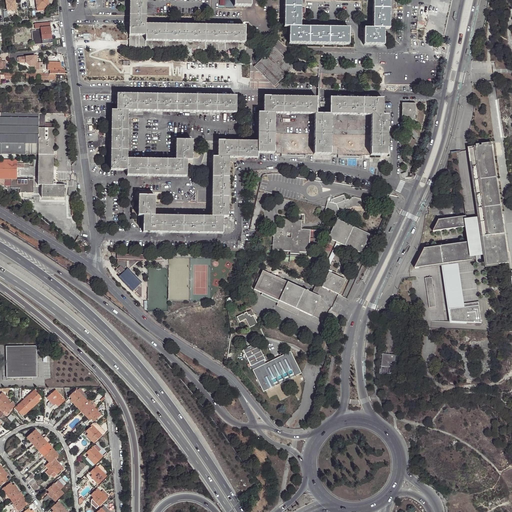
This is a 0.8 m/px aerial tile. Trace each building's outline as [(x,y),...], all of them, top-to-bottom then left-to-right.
[(15,0),(6,1),(7,11),(16,10),(15,0)] [(35,0),(37,10),(44,9),(48,9),(47,0),(35,0)] [(130,16),(147,17),(147,12),(147,0),(130,0),(130,5),(130,12),(130,16)] [(390,1),(389,0),(373,0),(373,9),(390,10),(390,1)] [(289,28),(300,28),(300,8),(284,8),(284,16),(283,28),(289,28)] [(389,20),(390,10),(373,9),(372,29),(384,30),(389,30),(389,20)] [(130,24),(147,25),(147,20),(147,17),(130,16),(130,20),(130,24)] [(147,37),(147,25),(130,24),(130,31),(130,37),(147,37)] [(147,37),(147,42),(166,42),(166,25),(157,25),(147,25),(147,37)] [(186,43),(186,26),(176,25),(166,25),(166,42),(186,43)] [(205,43),(206,26),(196,26),(186,26),(186,43),(205,43)] [(225,43),(225,26),(215,26),(206,26),(205,43),(225,43)] [(235,27),(225,26),(225,43),(245,44),(245,27),(235,27)] [(49,27),(40,29),(42,41),(51,39),(50,28),(49,27)] [(308,45),(309,28),(304,28),(300,28),(289,28),(289,44),(308,45)] [(328,45),(329,29),(319,28),(309,28),(308,45),(328,45)] [(339,29),(329,29),(328,45),(348,45),(349,29),(339,29)] [(384,39),(384,30),(372,29),(363,29),(363,46),(383,46),(384,39)] [(245,44),(225,43),(205,43),(186,43),(166,42),(147,42),(147,37),(130,37),(130,45),(129,49),(147,50),(148,50),(200,50),(245,51),(245,48),(245,44)] [(266,77),(274,84),(282,77),(282,78),(286,74),(285,73),(293,66),(285,58),(286,57),(283,54),(282,54),(278,50),(275,47),(267,54),(267,53),(263,57),(264,58),(256,65),(263,73),(262,73),(266,77)] [(419,84),(419,52),(384,53),(384,70),(383,70),(383,84),(419,84)] [(34,56),(18,58),(19,63),(26,63),(30,67),(35,67),(35,70),(36,70),(39,70),(39,63),(37,63),(35,63),(34,56)] [(137,112),(138,96),(128,96),(118,96),(118,112),(128,112),(137,112)] [(148,96),(138,96),(137,112),(158,113),(158,96),(148,96)] [(168,96),(158,96),(158,113),(177,113),(178,96),(168,96)] [(177,113),(197,113),(198,97),(190,97),(178,96),(177,113)] [(197,113),(217,114),(217,97),(208,97),(198,97),(197,113)] [(226,97),(217,97),(217,114),(236,114),(237,97),(226,97)] [(264,98),(264,114),(275,114),(284,114),(284,98),(276,98),(264,98)] [(296,98),(284,98),(284,114),(304,115),(304,98),(296,98)] [(304,115),(315,115),(317,115),(317,99),(304,98),(304,115)] [(330,99),(330,115),(331,115),(343,115),(343,99),(336,99),(330,99)] [(353,99),(343,99),(343,115),(362,116),(363,99),(353,99)] [(362,116),(371,116),(382,116),(382,99),(372,99),(363,99),(362,116)] [(415,104),(401,104),(401,121),(414,121),(415,104)] [(45,124),(45,114),(39,114),(38,118),(38,128),(38,131),(54,131),(53,124),(45,124)] [(258,124),(258,134),(274,135),(275,114),(264,114),(258,114),(258,124)] [(315,115),(314,135),(331,135),(331,125),(331,115),(330,115),(317,115),(315,115)] [(371,126),(370,136),(387,136),(387,116),(382,116),(371,116),(371,126)] [(38,128),(38,118),(0,117),(0,142),(28,143),(38,143),(38,131),(38,128)] [(128,117),(112,117),(112,125),(112,132),(128,132),(128,117)] [(38,131),(38,143),(38,154),(38,175),(53,175),(54,131),(38,131)] [(111,142),(111,152),(128,152),(128,132),(112,132),(111,142)] [(258,137),(258,143),(258,154),(274,155),(274,135),(258,134),(258,137)] [(274,135),(274,155),(282,155),(283,155),(284,155),(314,155),(314,135),(274,135)] [(314,135),(314,155),(330,155),(330,147),(331,135),(314,135)] [(370,136),(331,135),(330,147),(330,155),(338,155),(339,155),(340,155),(370,156),(370,146),(370,136)] [(387,136),(370,136),(370,146),(370,156),(387,156),(387,136)] [(0,142),(0,153),(28,154),(28,143),(0,142)] [(176,142),(176,161),(187,161),(192,162),(193,142),(184,142),(176,142)] [(218,142),(217,159),(229,159),(237,159),(238,143),(228,143),(218,142)] [(508,262),(489,142),(473,145),(473,148),(467,149),(478,219),(465,221),(464,215),(437,220),(432,232),(466,226),(468,242),(424,249),(415,269),(443,264),(457,262),(471,260),(470,253),(483,251),(486,266),(508,262)] [(38,154),(38,143),(28,143),(28,154),(38,154)] [(248,143),(238,143),(237,159),(258,159),(258,154),(258,143),(248,143)] [(127,172),(128,160),(128,152),(111,152),(111,163),(111,172),(127,172)] [(25,181),(25,179),(16,179),(17,160),(0,159),(0,179),(5,180),(11,180),(11,186),(11,188),(20,188),(19,193),(33,193),(33,179),(28,179),(28,181),(25,181)] [(211,178),(228,179),(229,159),(217,159),(212,159),(212,168),(211,178)] [(146,177),(147,161),(137,161),(128,160),(127,172),(127,177),(146,177)] [(167,177),(167,161),(157,161),(147,161),(146,177),(167,177)] [(187,161),(176,161),(167,161),(167,177),(187,178),(187,161)] [(77,186),(76,173),(68,173),(68,195),(78,195),(77,186)] [(64,176),(53,175),(38,175),(38,185),(41,185),(41,197),(64,197),(64,176)] [(211,188),(211,198),(228,198),(228,179),(211,178),(211,188)] [(330,202),(328,201),(326,207),(325,212),(336,215),(339,212),(355,206),(360,207),(362,199),(354,197),(344,201),(341,195),(331,198),(330,202)] [(144,217),(155,217),(155,210),(155,203),(155,197),(139,197),(139,217),(144,217)] [(211,198),(211,204),(211,209),(211,218),(222,218),(227,218),(228,198),(211,198)] [(158,217),(155,217),(144,217),(144,233),(163,233),(163,217),(158,217)] [(173,217),(163,217),(163,233),(183,234),(183,217),(173,217)] [(193,218),(183,217),(183,234),(202,234),(202,218),(193,218)] [(222,218),(211,218),(202,218),(202,234),(222,234),(222,226),(222,218)] [(337,242),(340,243),(361,253),(370,234),(337,219),(328,238),(337,242)] [(300,227),(302,227),(303,222),(285,220),(284,229),(275,228),(273,249),(291,250),(291,253),(299,254),(300,251),(309,252),(311,232),(302,231),(300,231),(300,227)] [(320,286),(340,243),(337,242),(317,284),(320,286)] [(146,256),(117,255),(117,260),(118,260),(118,262),(117,262),(117,267),(116,269),(117,270),(115,271),(120,277),(118,278),(132,292),(133,291),(141,299),(141,283),(129,269),(137,261),(137,260),(146,260),(146,256)] [(457,262),(443,264),(450,310),(463,308),(463,305),(457,262)] [(279,301),(288,283),(263,271),(254,289),(279,301)] [(329,273),(322,288),(339,295),(346,280),(329,273)] [(432,278),(425,279),(430,308),(437,307),(432,278)] [(321,297),(317,296),(312,294),(288,283),(279,301),(300,310),(312,316),(321,297)] [(321,287),(320,286),(317,284),(316,284),(312,294),(317,296),(321,287)] [(297,315),(300,310),(279,301),(277,306),(297,315)] [(463,308),(450,310),(452,322),(482,323),(479,303),(463,305),(463,308)] [(258,325),(254,316),(250,318),(247,313),(237,318),(239,323),(245,320),(249,328),(258,325)] [(257,364),(264,361),(265,360),(257,344),(243,351),(251,367),(257,364)] [(36,346),(5,346),(6,378),(36,378),(36,346)] [(291,352),(266,365),(258,368),(253,371),(263,392),(301,374),(291,352)] [(395,376),(397,357),(383,356),(382,375),(395,376)] [(24,399),(32,408),(38,402),(37,401),(36,399),(39,396),(34,391),(24,399)] [(50,401),(54,405),(56,403),(57,402),(59,404),(64,400),(55,391),(47,398),(50,401)] [(77,391),(70,397),(72,399),(70,401),(74,405),(82,397),(77,391)] [(85,394),(82,397),(88,403),(91,400),(85,394)] [(88,403),(82,397),(74,405),(80,411),(88,403)] [(25,414),(32,408),(24,399),(15,408),(20,414),(22,411),(24,413),(25,414)] [(8,400),(0,406),(0,408),(3,412),(5,410),(6,412),(7,412),(13,407),(8,400)] [(88,403),(80,411),(86,417),(94,409),(88,403)] [(94,409),(86,417),(90,421),(91,420),(93,422),(100,415),(98,413),(94,409)] [(87,436),(91,440),(94,443),(102,436),(93,426),(86,432),(89,434),(87,436)] [(27,438),(33,444),(41,437),(35,431),(27,438)] [(41,437),(33,444),(38,450),(47,443),(41,437)] [(47,443),(38,450),(44,457),(52,449),(47,443)] [(97,444),(93,447),(99,453),(102,450),(97,444)] [(88,457),(94,464),(102,457),(99,453),(93,447),(88,452),(90,454),(89,455),(88,457)] [(52,449),(44,457),(50,463),(54,459),(55,460),(59,457),(58,456),(58,455),(55,452),(52,449)] [(92,466),(94,464),(88,457),(85,459),(92,466)] [(54,459),(50,463),(46,466),(47,467),(52,473),(54,472),(56,474),(61,470),(63,469),(55,460),(54,459)] [(51,475),(52,473),(47,467),(44,470),(49,476),(51,475)] [(96,467),(92,471),(94,473),(92,475),(91,477),(98,484),(106,476),(101,471),(97,467),(96,467)] [(59,481),(55,485),(61,491),(65,487),(59,481)] [(54,484),(49,488),(51,491),(50,493),(48,494),(50,496),(55,501),(63,494),(61,491),(55,485),(54,484)] [(11,500),(20,493),(14,485),(12,486),(11,487),(9,485),(3,489),(11,500)] [(97,489),(92,494),(95,496),(94,498),(92,499),(99,506),(107,499),(106,498),(101,493),(97,489)] [(26,501),(20,493),(11,500),(13,503),(19,510),(24,506),(22,504),(24,502),(26,501)] [(66,511),(58,502),(53,507),(55,510),(54,511),(52,511),(66,511)] [(16,511),(19,510),(13,503),(11,505),(13,509),(10,511),(11,511),(16,511)]
